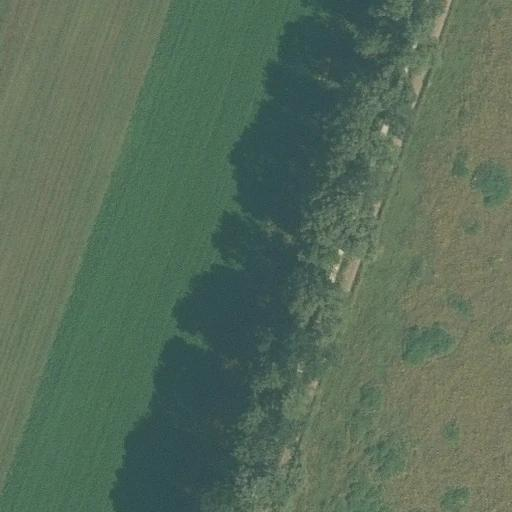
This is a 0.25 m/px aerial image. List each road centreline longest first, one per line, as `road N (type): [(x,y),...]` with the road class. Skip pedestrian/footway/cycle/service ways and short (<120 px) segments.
road 1 (track): [(442,0),(263,511)]
road 2 (track): [(379,0),(201,511)]
